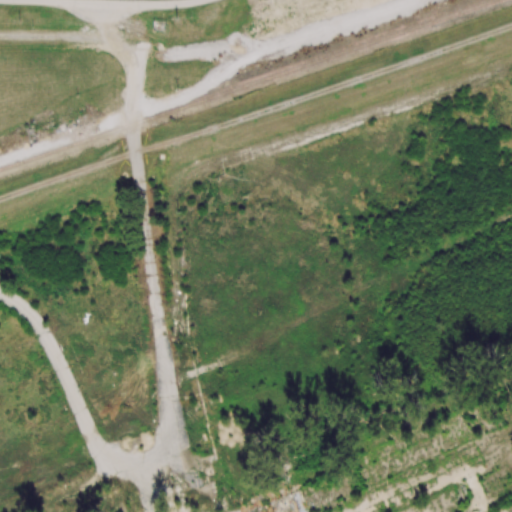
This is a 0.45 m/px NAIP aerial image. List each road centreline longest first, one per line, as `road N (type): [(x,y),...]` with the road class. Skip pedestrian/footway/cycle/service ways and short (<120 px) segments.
road 1 (residential): [(168,385),(134,152),(136,58),(77,36),(0,37)]
road 2 (residential): [(96,450),(46,336),(0,293)]
